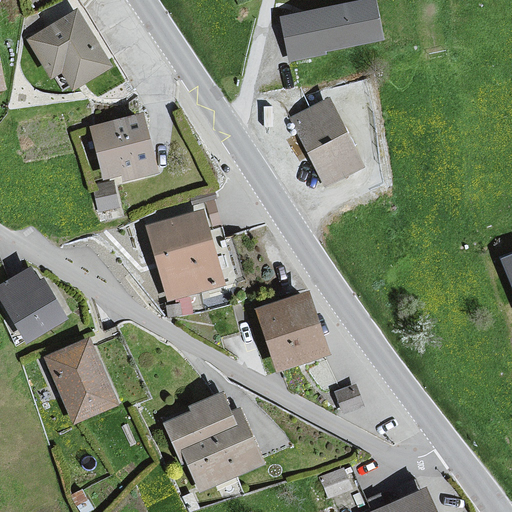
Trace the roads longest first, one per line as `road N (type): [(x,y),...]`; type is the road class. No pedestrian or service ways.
road 1 (secondary): [(142,0),(447,441)]
road 2 (residential): [(447,441),(415,457),(370,445),(0,233)]
